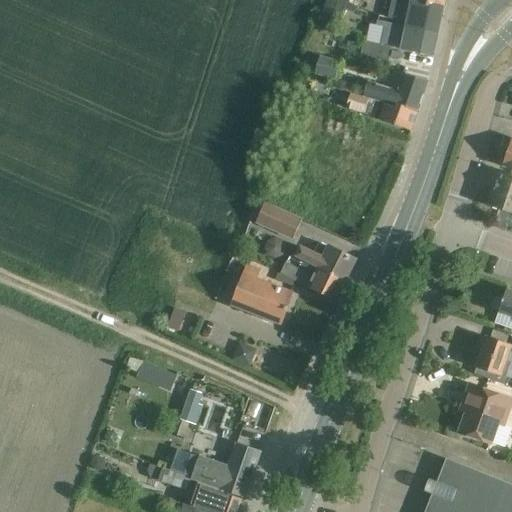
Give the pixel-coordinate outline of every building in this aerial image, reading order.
[(350,3),(341,0),(327,0),(323,14),(343,23),(347,11),(354,14),(359,10),(359,7),(350,3)] [(385,15),(388,4),(367,0),(362,0),(360,9),(385,15)] [(440,28),(444,6),(419,0),(395,0),(392,18),(440,28)] [(433,57),(438,35),(379,23),(378,27),(386,29),(382,45),(392,48),(433,57)] [(382,45),(365,41),(362,55),(389,61),(392,48),(382,45)] [(315,75),(333,80),(330,87),(352,94),(355,85),(337,79),(341,62),(320,56),(315,75)] [(399,106),(418,112),(428,82),(403,74),(397,91),(369,82),(363,100),(398,109),(399,106)] [(311,91),(329,96),(331,88),(314,83),(311,91)] [(379,119),(412,130),(418,112),(399,106),(398,109),(363,100),(348,95),(343,109),(372,119),(375,110),(381,112),(379,119)] [(357,136),(338,129),(317,121),(302,115),(297,130),(327,142),(321,157),(345,167),(357,136)] [(511,143),(503,167),(511,170),(511,143)] [(490,205),(501,209),(511,213),(511,175),(501,172),(490,205)] [(303,221),(265,204),(256,224),(293,241),(303,221)] [(207,231),(190,269),(235,289),(252,252),(207,231)] [(295,258),(318,269),(319,267),(347,280),(357,260),(329,246),(324,257),(301,246),(295,258)] [(283,275),(319,293),(337,301),(347,280),(319,267),(318,269),(314,278),(309,275),(311,272),(289,261),(283,275)] [(294,293),(275,286),(256,279),(258,273),(247,268),(232,306),(281,325),(294,293)] [(164,317),(175,290),(144,277),(133,304),(164,317)] [(497,312),(511,317),(511,292),(506,290),(502,300),(497,298),(493,299),(491,307),(492,310),(498,312),(497,312)] [(175,308),(167,327),(178,331),(186,312),(175,308)] [(511,378),(506,376),(511,362),(507,361),(511,346),(487,337),(476,367),(477,367),(475,374),(506,385),(511,378)] [(511,402),(511,399),(489,391),(470,384),(461,411),(466,413),(459,433),(491,444),(498,424),(504,426),(511,402)] [(188,401),(181,420),(197,425),(203,406),(188,401)] [(116,438),(136,445),(145,419),(125,412),(116,438)] [(176,448),(168,470),(192,479),(225,490),(244,497),(260,452),(241,445),(236,444),(229,466),(214,460),(200,455),(200,456),(176,448)] [(511,511),(511,485),(447,459),(438,482),(430,479),(425,491),(433,495),(426,511),(511,511)] [(151,464),(147,476),(158,480),(187,490),(192,479),(168,470),(162,468),(151,464)] [(197,485),(191,504),(190,506),(206,511),(238,511),(243,500),(197,485)]
